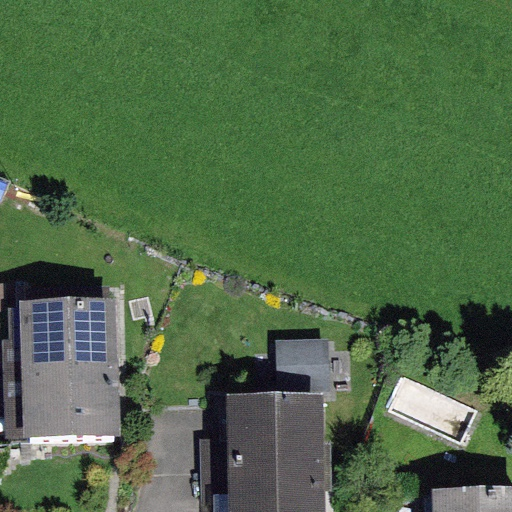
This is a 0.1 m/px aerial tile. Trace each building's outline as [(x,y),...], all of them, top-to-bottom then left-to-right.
[(4,360),(6,395),(120,391),(118,325),(21,329),(22,360),(4,360)] [(330,350),(276,351),(278,402),(331,401),(330,350)] [(6,395),(8,454),(25,454),(25,463),(122,460),(120,391),(6,395)] [(202,457),(202,487),(328,484),(326,420),(229,422),(230,457),(202,457)] [(327,511),(328,484),(202,487),(203,511),(327,511)] [(511,511),(511,500),(430,503),(430,511),(511,511)]
